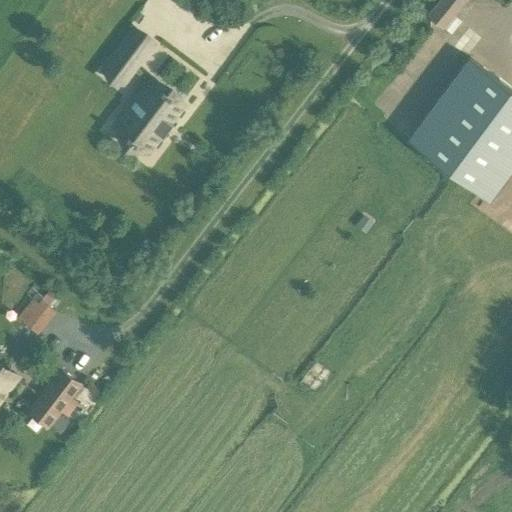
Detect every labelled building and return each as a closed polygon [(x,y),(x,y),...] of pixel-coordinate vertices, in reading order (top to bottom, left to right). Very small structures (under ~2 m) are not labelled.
[(465,0),(439,0),(428,14),(444,27),(465,0)] [(134,28),(113,56),(132,70),(153,43),(134,28)] [(511,88),(469,56),(408,137),(490,198),(511,169),(511,88)] [(151,78),(115,127),(147,150),(160,133),(163,136),(173,122),(170,120),(182,103),(151,78)] [(38,304),(32,300),(20,315),(25,319),(23,322),(37,333),(54,311),(41,300),(38,304)] [(0,397),(16,377),(0,365),(0,397)] [(79,384),(61,370),(29,412),(47,425),(79,384)]
